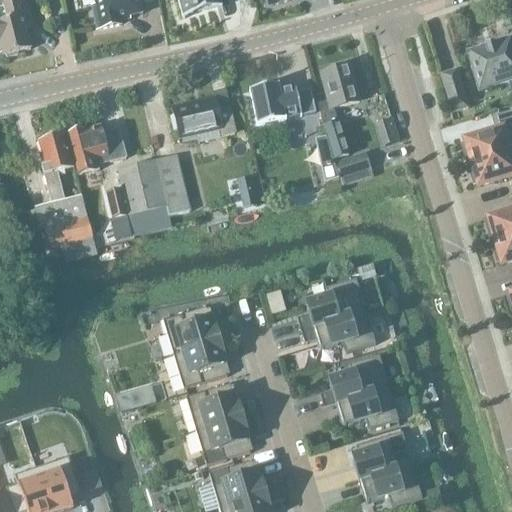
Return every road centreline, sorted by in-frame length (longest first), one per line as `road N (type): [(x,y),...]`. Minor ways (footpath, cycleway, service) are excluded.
road 1 (residential): [(382,8),(511,436)]
road 2 (tertiary): [(0,101),(382,8)]
road 3 (residential): [(314,511),(253,310)]
